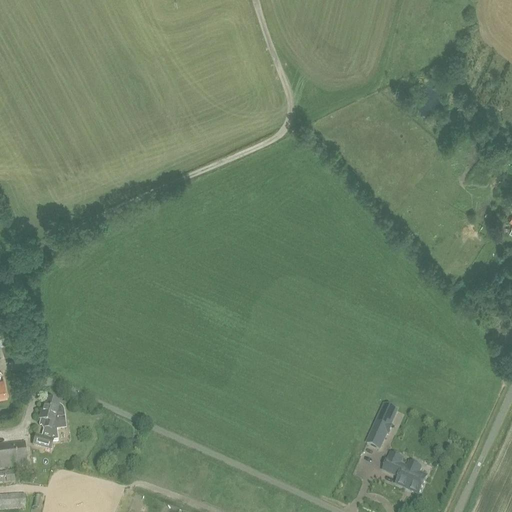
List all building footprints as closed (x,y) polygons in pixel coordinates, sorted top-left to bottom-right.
[(209,0),(212,7),(235,0),(151,0),(159,24),(186,16),(182,3),(186,1),(185,0),(209,0)] [(175,30),(176,36),(211,25),(209,19),(175,30)] [(215,27),(177,34),(179,45),(217,37),(215,27)] [(4,358),(17,353),(12,343),(7,324),(0,325),(0,342),(1,347),(4,358)] [(59,405),(60,403),(45,399),(39,419),(40,420),(39,424),(43,430),(41,437),(36,436),(33,446),(50,450),(53,441),(58,441),(56,424),(66,423),(64,414),(64,411),(63,409),(62,407),(61,406),(59,405)] [(384,406),(378,419),(367,444),(380,450),(387,434),(388,435),(392,427),(390,426),(397,412),(384,406)] [(0,444),(0,469),(27,467),(25,442),(0,444)] [(427,478),(418,474),(421,468),(410,463),(407,469),(400,465),(402,460),(391,455),(389,460),(388,460),(383,471),(399,478),(396,485),(419,495),(427,478)] [(0,483),(15,482),(14,472),(0,473),(0,483)] [(25,506),(30,506),(29,501),(0,502),(1,511),(25,511),(25,506)]
